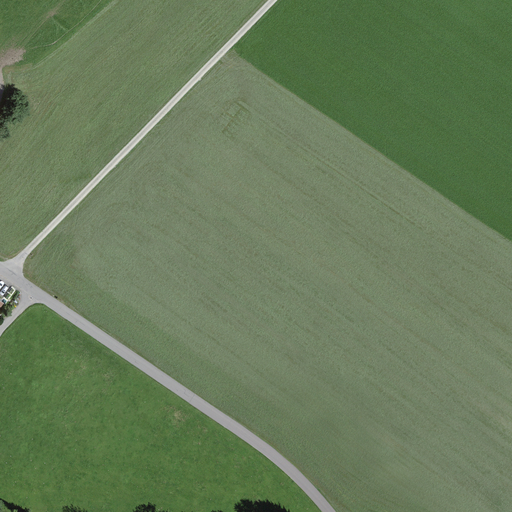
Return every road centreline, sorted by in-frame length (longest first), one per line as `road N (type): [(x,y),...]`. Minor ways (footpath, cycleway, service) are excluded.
road 1 (unclassified): [(338,511),(256,427),(0,267)]
road 2 (track): [(269,0),(7,272)]
